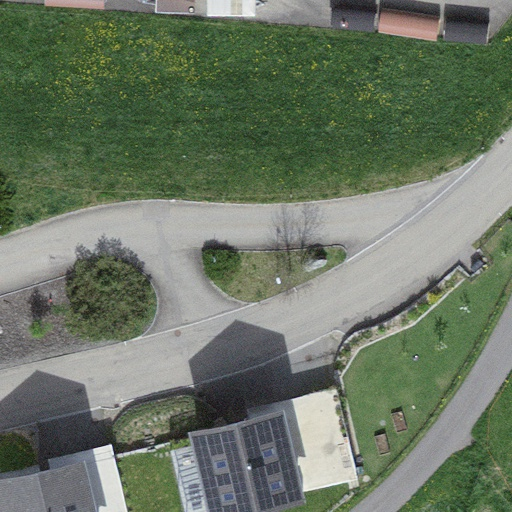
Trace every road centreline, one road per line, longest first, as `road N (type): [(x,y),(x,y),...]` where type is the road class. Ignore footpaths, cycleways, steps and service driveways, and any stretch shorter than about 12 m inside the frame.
road 1 (unclassified): [(0,401),(265,333),(317,310),(392,265),(511,166)]
road 2 (track): [(369,511),(443,439),(511,320)]
